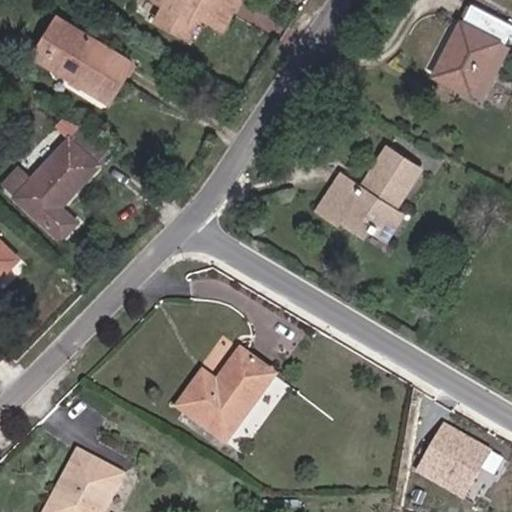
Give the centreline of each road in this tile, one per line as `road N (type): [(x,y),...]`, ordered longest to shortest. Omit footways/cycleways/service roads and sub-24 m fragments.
road 1 (residential): [(185,221),(511,420)]
road 2 (residential): [(185,221),(295,80),(343,0)]
road 3 (residential): [(0,403),(185,221)]
